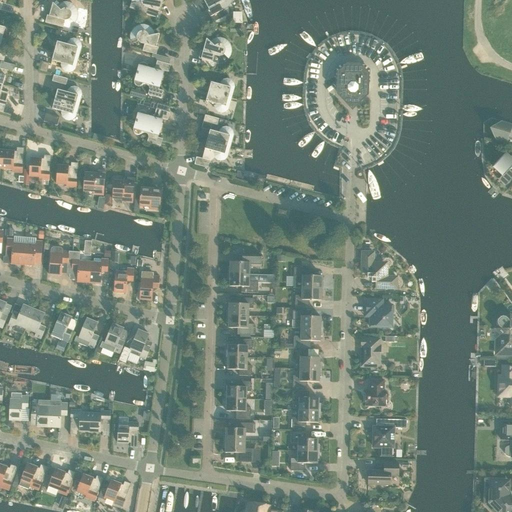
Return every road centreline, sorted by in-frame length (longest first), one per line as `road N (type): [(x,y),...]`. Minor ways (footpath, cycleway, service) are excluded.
road 1 (residential): [(207,477),(341,496),(350,216)]
road 2 (residential): [(207,477),(215,182)]
road 3 (residential): [(169,318),(0,278)]
road 4 (residential): [(181,171),(28,129)]
road 5 (residential): [(149,468),(0,435)]
road 6 (unclassified): [(149,468),(169,318)]
road 7 (unclassified): [(169,318),(181,171)]
road 8 (unclassified): [(350,216),(215,182)]
road 9 (residential): [(181,171),(184,35)]
road 10 (residential): [(28,129),(28,0)]
